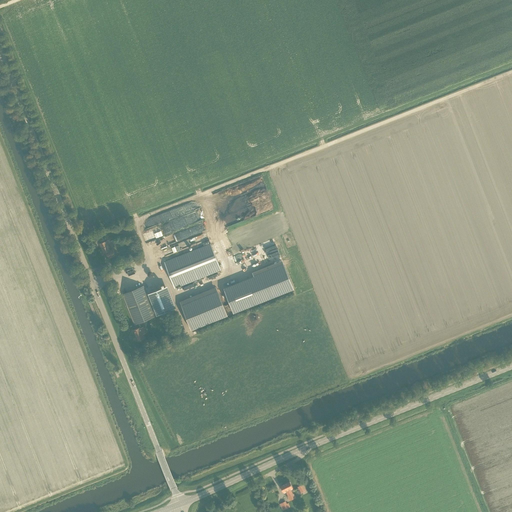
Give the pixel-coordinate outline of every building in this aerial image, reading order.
[(169,211),(141,219),(143,227),(171,219),(169,211)] [(125,231),(127,238),(135,235),(132,229),(125,231)] [(100,243),(102,248),(109,246),(107,241),(106,241),(105,239),(100,241),(101,243),(100,243)] [(165,262),(175,288),(221,270),(211,244),(165,262)] [(109,246),(102,248),(104,253),(105,253),(107,256),(108,255),(109,258),(116,255),(113,249),(111,250),(109,246)] [(285,266),(224,290),(234,313),(294,289),(285,266)] [(139,323),(156,316),(144,285),(123,294),(135,325),(137,329),(134,330),(138,341),(145,338),(144,334),(145,334),(143,328),(141,328),(141,327),(140,327),(139,323)] [(175,309),(166,287),(149,294),(158,316),(175,309)] [(219,292),(182,306),(192,330),(228,315),(219,292)] [(285,483),(293,499),(296,498),(294,493),(293,493),(291,489),(294,488),(290,481),(285,483)] [(293,499),(285,483),(280,486),(284,493),(286,492),(288,496),(287,496),(289,501),(293,499)] [(280,504),(283,511),(290,507),(289,503),(287,504),(286,501),(280,504)]
